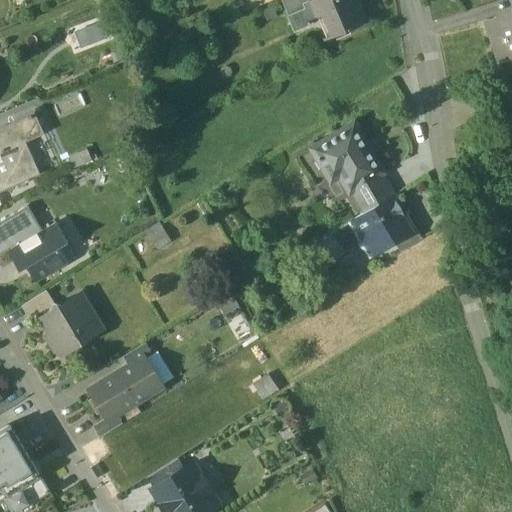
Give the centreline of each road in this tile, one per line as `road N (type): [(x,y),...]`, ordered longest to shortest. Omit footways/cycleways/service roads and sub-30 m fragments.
road 1 (residential): [(411,0),(468,303),(511,433)]
road 2 (residential): [(108,511),(0,331)]
